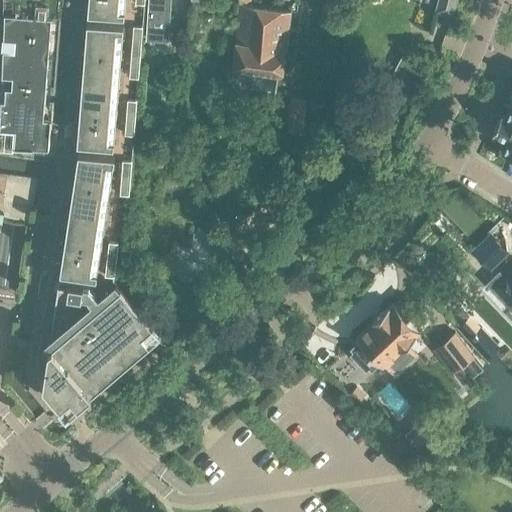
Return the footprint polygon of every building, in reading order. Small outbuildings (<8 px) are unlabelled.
[(4,0),(4,2),(4,15),(61,18),(63,0),(4,0)] [(147,0),(89,0),(89,8),(93,8),(93,17),(88,17),(78,137),(81,138),(80,147),(79,147),(61,267),(63,267),(62,276),(59,276),(44,378),(61,398),(59,399),(67,408),(162,328),(154,318),(153,319),(114,274),(127,188),(132,189),(147,0)] [(150,0),(148,39),(169,40),(170,27),(166,27),(167,24),(170,24),(171,0),(150,0)] [(192,0),(192,11),(202,12),(202,0),(192,0)] [(439,0),(438,10),(454,14),(457,0),(439,0)] [(241,3),(233,66),(239,67),(236,85),(276,91),(279,72),(284,73),(292,10),(252,4),(241,3)] [(61,18),(4,15),(3,40),(16,41),(15,53),(3,52),(2,77),(13,78),(13,90),(7,90),(6,103),(1,103),(0,121),(0,120),(0,143),(18,145),(18,144),(49,145),(51,126),(52,126),(61,18)] [(511,100),(507,112),(504,111),(505,110),(504,110),(494,130),(495,130),(496,130),(498,131),(495,139),(505,143),(504,145),(503,146),(511,150),(511,100)] [(176,167),(177,159),(156,158),(156,166),(176,167)] [(0,465),(5,461),(0,454),(0,290),(3,291),(17,293),(34,185),(0,179),(0,465)] [(491,234),(475,249),(490,266),(506,252),(491,234)] [(511,257),(511,258),(496,272),(511,289),(511,257)] [(354,350),(351,353),(366,369),(369,367),(372,370),(381,361),(383,364),(385,362),(400,348),(400,349),(408,342),(417,333),(417,332),(420,330),(418,329),(427,320),(404,295),(394,303),(393,302),(390,305),(390,304),(373,320),(374,321),(357,336),(360,339),(351,348),(354,350)] [(456,332),(435,348),(463,383),(483,366),(456,332)] [(358,390),(354,395),(359,400),(363,396),(358,390)] [(431,511),(415,499),(404,511),(431,511)]
